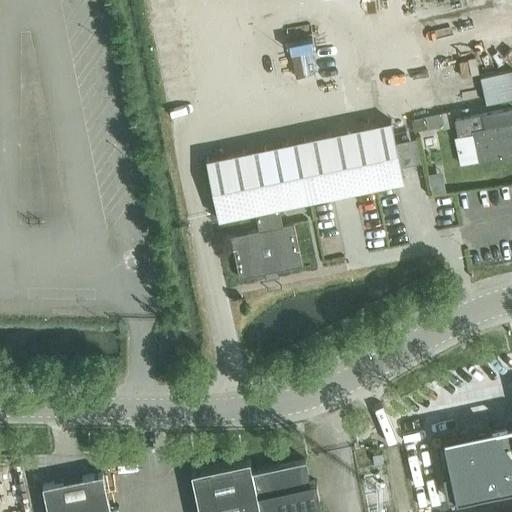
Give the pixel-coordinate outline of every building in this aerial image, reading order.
[(0,0),(0,11),(13,11),(13,0),(0,0)] [(108,0),(80,0),(68,2),(71,16),(110,9),(108,0)] [(110,9),(71,16),(73,30),(113,22),(110,9)] [(0,11),(0,25),(13,25),(13,11),(0,11)] [(113,22),(73,30),(76,44),(116,36),(113,22)] [(0,25),(0,39),(13,39),(13,25),(0,25)] [(116,36),(76,44),(78,58),(118,50),(116,36)] [(0,39),(0,53),(13,54),(13,39),(0,39)] [(118,50),(78,58),(81,71),(121,64),(118,50)] [(0,53),(0,67),(12,68),(13,54),(0,53)] [(121,64),(81,71),(84,85),(124,77),(121,64)] [(511,64),(484,69),(487,96),(511,93),(511,64)] [(0,67),(0,81),(12,82),(12,68),(0,67)] [(124,77),(84,85),(86,99),(126,91),(124,77)] [(0,81),(0,95),(12,96),(12,82),(0,81)] [(126,91),(86,99),(89,113),(129,105),(126,91)] [(0,95),(0,109),(12,110),(12,96),(0,95)] [(458,135),(454,136),(460,164),(479,160),(511,153),(511,107),(481,114),(455,119),(457,129),(458,135)] [(441,114),(426,118),(428,128),(444,124),(441,114)] [(423,118),(412,121),(414,130),(425,128),(423,118)] [(282,224),(279,205),(403,179),(391,120),(206,158),(218,218),(255,210),(259,229),(230,235),(239,277),(302,264),(293,222),(282,224)] [(419,131),(403,134),(408,157),(424,153),(419,131)] [(450,469),(443,471),(448,496),(511,483),(511,420),(443,434),(450,469)] [(260,511),(252,470),(249,458),(191,471),(199,511),(260,511)] [(252,470),(260,511),(322,511),(315,480),(310,481),(305,458),(252,470)] [(47,511),(110,511),(102,472),(42,484),(47,511)]
